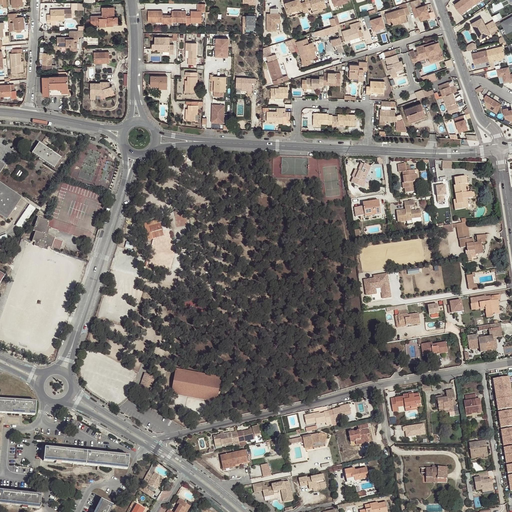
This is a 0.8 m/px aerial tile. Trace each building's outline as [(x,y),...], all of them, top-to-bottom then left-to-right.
[(305,2),(300,3),(299,0),(294,0),(291,1),(284,3),(287,13),(302,8),(303,13),(308,12),(307,8),(305,2)] [(304,0),(305,2),(307,8),(312,7),(313,9),(317,8),(318,10),(322,8),(326,7),(324,0),(304,0)] [(414,0),(411,1),(415,16),(420,15),(421,20),(436,16),(432,2),(422,5),(420,0),(414,0)] [(461,14),(484,0),(462,0),(457,3),(455,4),(461,14)] [(191,17),(186,17),(186,22),(186,24),(191,24),(191,22),(202,22),(202,11),(205,11),(205,3),(197,3),(197,11),(191,11),(191,15),(191,17)] [(91,16),(91,21),(91,25),(99,25),(99,26),(106,26),(106,22),(108,22),(108,23),(113,22),(117,22),(117,17),(114,17),(114,7),(102,7),(102,16),(91,16)] [(409,13),(407,7),(400,9),(385,14),(388,23),(392,22),(393,24),(399,23),(398,21),(407,18),(406,15),(409,13)] [(72,9),(51,9),(51,14),(47,15),(47,22),(51,22),(51,20),(56,20),(64,20),(64,18),(72,18),(72,9)] [(162,11),(148,11),(148,22),(162,22),(162,24),(167,24),(167,17),(162,17),(162,15),(162,11)] [(186,11),(172,11),(172,17),(167,17),(167,24),(172,24),(172,22),(186,22),(186,17),(186,15),(186,11)] [(8,23),(9,32),(14,30),(24,29),(23,16),(17,17),(16,13),(8,13),(8,18),(10,18),(10,20),(12,20),(13,22),(10,22),(8,23)] [(280,14),(267,14),(267,31),(276,31),(276,23),(280,23),(280,14)] [(243,16),(243,27),(249,27),(249,25),(255,25),(255,15),(248,15),(248,16),(243,16)] [(370,19),(374,31),(386,27),(382,15),(370,19)] [(511,17),(502,23),(507,33),(511,30),(511,17)] [(490,34),(498,30),(494,22),(486,26),(485,24),(484,25),(483,23),(484,23),(482,18),(472,24),(480,40),(490,35),(490,34)] [(357,31),(359,30),(358,27),(360,26),(359,22),(350,25),(351,28),(342,31),(345,41),(359,37),(357,31)] [(336,25),(318,31),(320,37),(338,31),(337,29),(336,25)] [(78,29),(69,29),(69,35),(69,37),(66,37),(66,35),(57,35),(57,42),(66,42),(66,45),(70,45),(70,49),(76,49),(76,41),(75,41),(75,40),(77,40),(77,38),(78,38),(78,29)] [(389,37),(386,30),(380,32),(382,39),(389,37)] [(169,51),(169,54),(173,54),(174,45),(170,45),(170,40),(170,37),(155,37),(154,44),(152,43),(152,48),(158,49),(165,49),(165,51),(169,51)] [(308,43),(307,38),(297,41),(296,41),(304,66),(311,64),(310,59),(313,58),(310,48),(314,47),(314,46),(313,42),(308,43)] [(416,47),(419,58),(430,55),(432,61),(436,59),(436,61),(443,59),(441,51),(439,52),(436,43),(434,43),(434,41),(426,44),(427,45),(425,46),(424,44),(416,47)] [(186,42),(186,50),(189,50),(189,58),(188,64),(196,65),(196,43),(186,42)] [(477,48),(475,42),(468,44),(470,51),(472,50),(472,49),(477,48)] [(344,51),(342,43),(336,44),(338,52),(344,51)] [(293,44),(287,46),(289,53),(295,51),(294,49),(293,44)] [(269,46),(263,48),(263,58),(272,55),(269,46)] [(502,47),(486,51),(489,61),(489,63),(493,62),(493,61),(496,60),(501,59),(505,58),(502,47)] [(22,52),(22,48),(11,49),(12,53),(10,53),(12,73),(21,72),(20,64),(21,64),(21,61),(20,52),(22,52)] [(387,65),(390,73),(400,69),(397,62),(399,61),(397,54),(396,54),(395,49),(392,50),(384,52),(386,58),(385,58),(388,65),(387,65)] [(413,51),(409,53),(412,62),(417,61),(413,51)] [(489,61),(486,51),(472,54),(473,60),(476,59),(477,64),(489,61)] [(51,69),(52,53),(43,52),(42,69),(51,69)] [(93,52),(94,63),(109,63),(109,52),(93,52)] [(294,61),(292,54),(282,58),(284,65),(294,61)] [(452,58),(445,60),(447,67),(454,65),(452,58)] [(267,63),(274,83),(284,80),(277,59),(267,63)] [(367,71),(367,62),(359,62),(359,65),(350,65),(349,76),(358,77),(358,79),(363,79),(363,71),(367,71)] [(511,73),(510,74),(509,67),(497,69),(499,77),(503,76),(504,82),(510,81),(511,81),(511,82),(511,73)] [(188,76),(188,80),(188,85),(185,85),(185,92),(195,92),(195,86),(197,85),(197,72),(186,72),(186,76),(188,76)] [(428,77),(430,81),(437,78),(434,72),(427,74),(428,77)] [(328,75),(324,75),(324,77),(323,84),(327,85),(327,82),(327,80),(335,81),(335,82),(335,83),(340,83),(341,73),(328,73),(328,75)] [(68,94),(68,76),(59,76),(42,77),(43,96),(68,94)] [(167,77),(151,76),(150,86),(159,86),(159,88),(167,88),(167,77)] [(212,76),(212,80),(214,80),(214,91),(224,92),(226,92),(226,77),(212,76)] [(319,86),(323,86),(323,84),(324,77),(319,76),(319,79),(307,78),(307,80),(302,79),(302,88),(304,88),(306,88),(311,89),(312,86),(319,86)] [(241,90),(247,91),(248,90),(252,90),(252,82),(256,83),(256,78),(236,77),(236,87),(241,88),(241,90)] [(366,86),(366,94),(370,94),(370,92),(384,92),(384,82),(370,81),(370,86),(366,86)] [(110,93),(114,92),(112,86),(110,86),(110,82),(100,82),(100,83),(90,83),(90,99),(95,99),(96,94),(101,94),(101,93),(104,93),(105,97),(111,95),(110,93)] [(438,86),(442,96),(453,92),(456,91),(454,85),(450,87),(448,82),(438,86)] [(11,98),(17,97),(16,90),(14,90),(11,90),(10,84),(0,85),(0,97),(1,98),(1,96),(11,95),(11,98)] [(270,99),(275,99),(275,97),(283,97),(288,97),(288,87),(279,87),(279,88),(275,88),(275,92),(271,92),(270,99)] [(453,92),(442,96),(449,114),(456,111),(455,108),(459,107),(455,97),(453,92)] [(488,108),(497,114),(502,105),(486,95),(484,98),(488,108)] [(197,106),(203,106),(203,101),(186,100),(186,104),(188,104),(188,109),(188,114),(186,114),(186,120),(195,121),(195,120),(195,115),(195,114),(197,114),(197,106)] [(212,104),(212,123),(225,122),(225,103),(212,104)] [(404,109),(408,120),(423,115),(421,111),(423,110),(421,103),(404,109)] [(274,122),(283,122),(283,120),(287,120),(287,112),(285,112),(285,108),(277,108),(277,112),(267,112),(267,121),(274,122)] [(390,109),(381,109),(380,109),(380,120),(397,121),(397,115),(395,115),(395,109),(390,109)] [(423,115),(408,120),(409,123),(426,117),(423,110),(421,111),(423,115)] [(332,116),(332,115),(329,115),(329,114),(313,113),(313,123),(321,124),(328,124),(328,125),(332,125),(332,116)] [(338,116),(332,116),(332,125),(345,125),(355,125),(355,115),(338,114),(338,116)] [(465,114),(455,117),(459,132),(469,128),(465,114)] [(32,153),(40,158),(41,159),(45,161),(54,168),(61,158),(39,143),(32,153)] [(0,216),(6,220),(21,199),(0,184),(0,172),(5,165),(0,162),(0,161),(0,216)] [(364,174),(366,175),(370,167),(365,164),(364,165),(361,164),(358,169),(359,170),(358,172),(357,171),(353,178),(351,182),(363,188),(365,183),(364,182),(361,181),(364,174)] [(403,172),(403,176),(404,180),(404,184),(402,184),(403,188),(405,188),(405,193),(416,191),(415,182),(417,182),(417,175),(415,175),(414,170),(410,171),(409,165),(406,166),(405,164),(398,164),(399,172),(403,172)] [(456,200),(454,200),(455,210),(466,208),(465,204),(467,203),(467,198),(472,197),(471,192),(466,193),(465,184),(467,184),(467,183),(466,177),(454,178),(455,185),(454,186),(456,200)] [(445,186),(435,187),(438,203),(444,202),(443,196),(446,196),(445,186)] [(351,217),(365,215),(375,214),(375,215),(380,215),(378,201),(363,203),(363,207),(350,209),(351,217)] [(415,205),(414,201),(404,202),(405,210),(396,211),(398,222),(406,221),(406,219),(411,219),(411,216),(415,216),(416,218),(420,217),(419,210),(415,210),(414,211),(413,205),(415,205)] [(22,229),(36,208),(30,204),(16,225),(22,229)] [(42,220),(38,218),(33,231),(35,231),(32,241),(35,242),(34,245),(38,247),(39,246),(43,247),(42,248),(47,250),(48,247),(59,251),(62,241),(47,236),(44,235),(46,231),(48,232),(49,228),(46,227),(48,223),(46,223),(42,221),(42,220)] [(155,232),(162,230),(161,224),(159,224),(158,220),(149,222),(151,227),(150,227),(152,236),(147,237),(148,240),(153,239),(156,238),(155,232)] [(438,227),(437,227),(438,233),(443,232),(444,233),(452,232),(452,228),(451,225),(443,226),(438,227)] [(459,239),(460,248),(462,248),(465,247),(472,246),(481,245),(481,244),(485,243),(485,239),(486,239),(486,235),(477,236),(478,242),(476,242),(475,240),(474,241),(473,239),(469,239),(468,231),(457,232),(458,239),(459,239)] [(0,243),(9,240),(7,233),(0,235),(0,243)] [(472,246),(465,247),(467,259),(471,259),(471,257),(475,257),(475,253),(482,252),(481,245),(472,246)] [(382,299),(391,298),(388,274),(373,276),(374,278),(363,280),(366,296),(376,294),(376,289),(380,289),(382,299)] [(466,276),(468,289),(474,288),(474,285),(472,276),(472,275),(466,276)] [(485,296),(474,298),(475,309),(480,309),(480,308),(485,307),(485,309),(486,312),(492,311),(492,315),(499,314),(498,305),(496,304),(495,300),(498,300),(500,300),(500,295),(486,297),(485,296)] [(449,314),(456,313),(456,311),(463,310),(461,301),(450,302),(450,305),(448,306),(449,314)] [(428,306),(429,315),(439,313),(437,304),(428,306)] [(399,316),(398,316),(399,324),(405,323),(406,325),(419,324),(418,314),(407,315),(406,310),(398,311),(399,316)] [(399,324),(398,316),(395,316),(397,327),(406,325),(405,323),(399,324)] [(501,336),(500,328),(489,329),(490,336),(484,337),(478,338),(478,336),(478,334),(467,336),(469,350),(480,348),(480,352),(487,352),(487,350),(492,350),(494,346),(493,338),(496,337),(501,336)] [(497,345),(496,337),(493,338),(494,346),(492,350),(487,350),(487,352),(487,353),(492,352),(493,352),(494,351),(495,350),(496,349),(496,348),(497,347),(497,346),(497,345)] [(432,352),(432,355),(446,353),(445,342),(432,344),(432,343),(424,344),(425,353),(432,352)] [(424,344),(421,344),(423,356),(432,355),(432,352),(425,353),(424,344)] [(222,377),(176,368),(171,392),(217,401),(222,377)] [(143,387),(148,374),(145,373),(138,393),(146,396),(147,393),(141,391),(142,387),(143,387)] [(143,387),(142,387),(141,391),(147,393),(146,396),(148,396),(155,376),(148,374),(143,387)] [(511,395),(509,375),(493,378),(510,490),(511,489),(511,395)] [(423,384),(421,385),(422,392),(430,391),(430,383),(423,384)] [(449,409),(453,408),(453,405),(452,399),(454,399),(453,390),(446,391),(447,396),(447,397),(442,398),(442,396),(442,395),(436,396),(436,399),(437,399),(439,409),(444,408),(444,411),(449,410),(449,409)] [(405,406),(405,408),(411,407),(411,408),(417,407),(417,405),(420,404),(418,394),(413,394),(409,395),(409,394),(403,395),(403,397),(391,399),(393,412),(397,411),(397,407),(405,406)] [(464,401),(466,414),(471,414),(471,412),(476,411),(477,413),(481,412),(479,399),(475,399),(475,394),(465,396),(466,401),(464,401)] [(35,402),(0,399),(0,412),(34,415),(35,402)] [(315,415),(314,413),(304,416),(307,425),(316,422),(317,424),(326,422),(327,425),(332,424),(331,423),(335,422),(335,420),(345,417),(344,415),(351,414),(349,404),(340,406),(340,407),(328,410),(329,412),(324,413),(320,414),(315,415)] [(359,430),(360,430),(368,428),(367,424),(358,426),(358,429),(357,430),(357,431),(354,432),(353,431),(349,432),(351,442),(356,441),(360,440),(360,442),(368,440),(367,434),(369,434),(368,429),(361,431),(359,431),(359,430)] [(408,436),(425,434),(423,424),(402,427),(403,431),(405,431),(406,435),(408,435),(408,436)] [(231,434),(231,433),(213,436),(215,446),(232,443),(233,444),(239,443),(254,439),(254,437),(260,435),(258,426),(249,428),(250,430),(242,431),(242,432),(237,433),(231,434)] [(310,435),(293,439),(294,443),(303,441),(305,448),(313,446),(312,443),(320,442),(324,443),(327,436),(320,434),(310,436),(310,435)] [(484,445),(486,445),(485,441),(469,443),(471,459),(475,459),(475,456),(483,455),(483,457),(487,457),(486,448),(484,448),(484,445)] [(86,452),(45,448),(43,461),(82,465),(127,469),(128,456),(86,452)] [(245,451),(220,456),(223,468),(235,465),(247,463),(246,456),(245,451)] [(272,474),(269,462),(261,464),(264,476),(272,474)] [(432,469),(421,468),(421,473),(426,473),(426,477),(435,477),(447,477),(447,467),(438,467),(438,469),(435,469),(432,469)] [(345,470),(347,479),(354,478),(355,481),(360,480),(368,478),(366,468),(355,471),(354,468),(345,470)] [(487,476),(486,471),(478,473),(478,477),(474,478),(476,490),(481,490),(492,489),(491,479),(483,480),(483,477),(487,476)] [(153,475),(148,473),(144,480),(143,481),(156,489),(159,485),(163,478),(154,473),(153,475)] [(307,477),(299,479),(301,487),(305,486),(304,482),(308,481),(308,485),(309,489),(313,489),(320,487),(320,489),(325,488),(323,475),(307,478),(307,477)] [(265,486),(264,482),(253,484),(254,493),(263,491),(264,497),(274,495),(274,494),(273,492),(279,491),(281,490),(281,489),(284,488),(285,492),(282,492),(283,499),(287,498),(287,501),(293,500),(289,481),(272,485),(272,487),(268,488),(267,486),(265,486)] [(143,492),(151,497),(154,493),(145,488),(144,490),(143,492)] [(4,491),(0,490),(0,503),(39,508),(41,495),(4,491)] [(108,511),(112,505),(100,499),(94,511),(108,511)] [(187,503),(181,500),(178,505),(179,505),(177,509),(175,511),(172,511),(169,510),(168,511),(186,511),(192,503),(188,500),(187,503)] [(359,511),(387,511),(385,502),(378,504),(378,503),(365,505),(366,510),(360,511),(359,511)]
